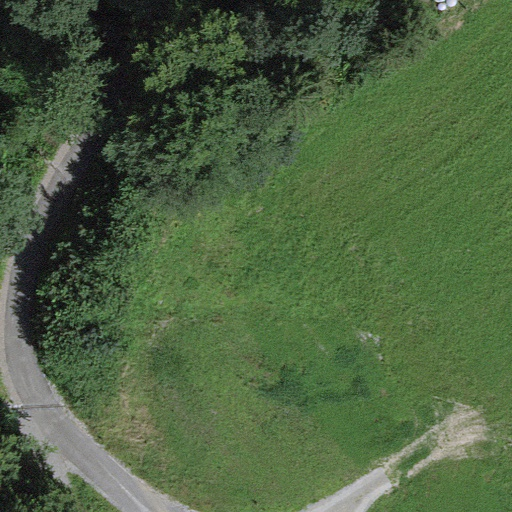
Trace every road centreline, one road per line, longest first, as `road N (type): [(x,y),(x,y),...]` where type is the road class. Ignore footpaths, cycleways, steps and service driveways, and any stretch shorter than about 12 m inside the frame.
road 1 (track): [(193,0),(61,192),(18,311),(36,419),(67,511)]
road 2 (track): [(164,511),(36,419)]
